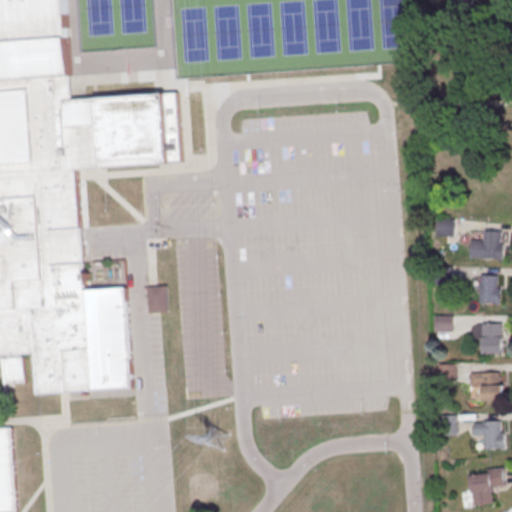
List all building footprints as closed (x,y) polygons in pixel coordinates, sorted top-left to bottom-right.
[(0,0),(66,0),(74,98),(178,91),(182,161),(78,168),(87,289),(128,286),(135,386),(39,393),(36,353),(0,355),(0,427),(14,426),(19,510),(0,511),(0,0)] [(438,218),(456,219),(456,236),(438,236),(438,218)] [(485,230),(484,242),(472,240),(470,257),(502,260),(504,244),(501,243),(502,232),(485,230)] [(435,267),(452,267),(452,285),(435,284),(435,267)] [(481,275),(480,303),(499,304),(500,288),(497,288),(497,276),(481,275)] [(149,286),(169,285),(171,312),(151,314),(149,286)] [(435,316),(453,316),(453,333),(435,333),(435,316)] [(482,324),(483,353),(503,353),(502,323),(482,324)] [(5,358),(25,357),(27,381),(6,382),(5,358)] [(439,365),(456,365),(456,382),(439,382),(439,365)] [(483,373),(483,400),(504,400),(504,384),(500,384),(500,372),(483,373)] [(440,417),(457,417),(457,434),(440,434),(440,417)] [(484,422),(484,450),(505,449),(505,433),(501,433),(501,422),(484,422)] [(488,470),(503,468),(505,485),(492,487),(493,503),(474,505),(470,476),(488,474),(488,470)]
